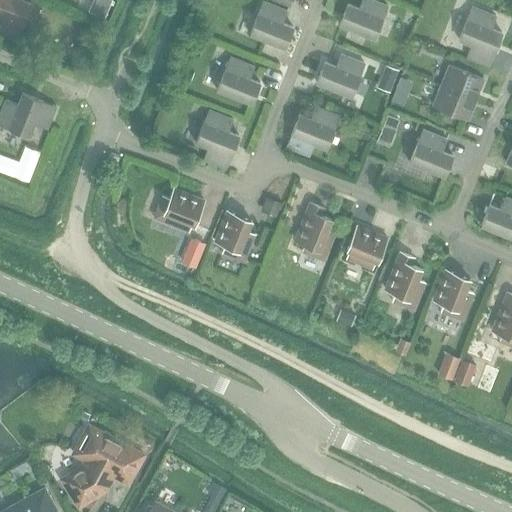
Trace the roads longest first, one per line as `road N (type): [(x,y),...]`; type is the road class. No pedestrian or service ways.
road 1 (unclassified): [(282,413),(279,387),(132,308),(93,275),(76,231),(99,134)]
road 2 (secondary): [(282,413),(0,284)]
road 3 (secondary): [(504,511),(282,413)]
road 4 (residential): [(261,155),(447,231)]
road 5 (residential): [(99,134),(247,189),(261,155)]
road 6 (unclassified): [(416,511),(307,457),(292,445),(282,413)]
road 7 (residential): [(261,155),(325,0)]
road 8 (residential): [(447,231),(511,82)]
road 9 (residential): [(113,102),(0,56)]
